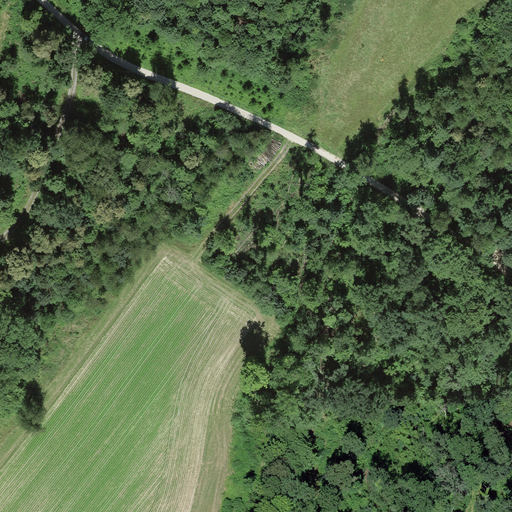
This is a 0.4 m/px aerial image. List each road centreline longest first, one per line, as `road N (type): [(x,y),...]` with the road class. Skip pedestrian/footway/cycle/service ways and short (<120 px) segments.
road 1 (track): [(41,0),(124,65),(370,178),(511,268)]
road 2 (track): [(0,239),(27,215),(70,104),(73,29)]
road 3 (track): [(281,133),(195,257)]
